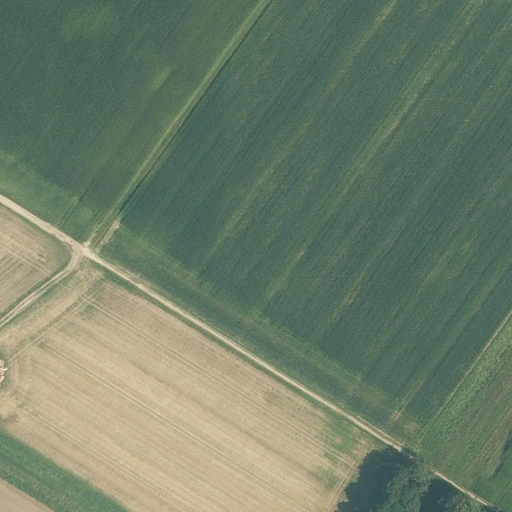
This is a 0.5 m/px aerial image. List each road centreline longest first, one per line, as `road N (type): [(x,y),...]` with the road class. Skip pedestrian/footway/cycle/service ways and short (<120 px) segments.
road 1 (track): [(0,201),(492,511)]
road 2 (track): [(279,0),(85,255),(0,327)]
